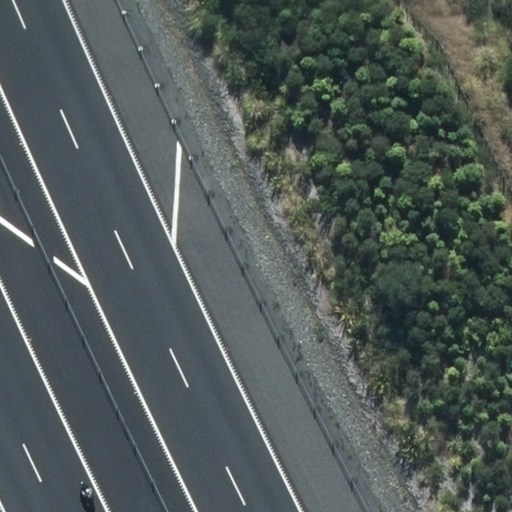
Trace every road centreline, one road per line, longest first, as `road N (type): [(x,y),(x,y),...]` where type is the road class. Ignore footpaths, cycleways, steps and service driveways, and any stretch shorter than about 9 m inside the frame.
road 1 (motorway): [(5,0),(255,511)]
road 2 (motorway): [(69,511),(0,369)]
